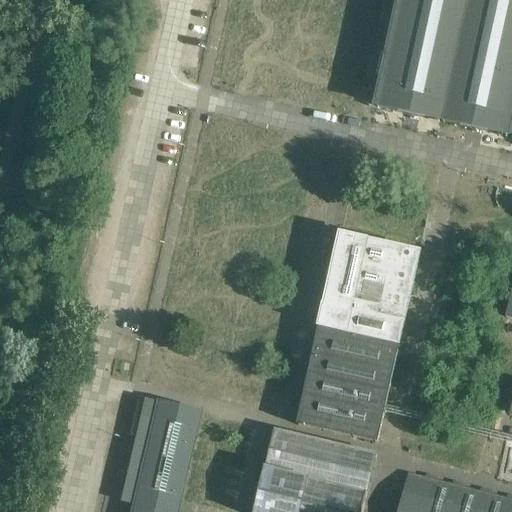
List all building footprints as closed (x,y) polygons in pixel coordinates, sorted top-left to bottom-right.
[(511,0),(400,0),(377,107),(508,136),(509,135),(511,135),(511,0)] [(420,254),(341,236),(325,307),(324,307),(319,329),(320,329),(299,426),(378,444),(399,346),(400,347),(405,325),(404,324),(420,254)] [(178,511),(201,414),(160,404),(134,511),(178,511)] [(363,511),(376,456),(276,432),(257,511),(363,511)] [(511,441),(509,441),(497,481),(511,483),(511,441)] [(446,443),(442,459),(453,461),(457,446),(446,443)] [(511,511),(511,501),(410,476),(400,511),(511,511)]
